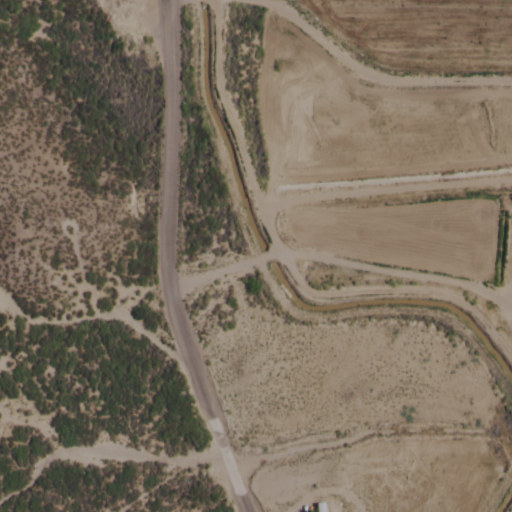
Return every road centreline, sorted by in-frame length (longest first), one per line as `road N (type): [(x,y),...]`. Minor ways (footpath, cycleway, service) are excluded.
road 1 (residential): [(246,511),(163,292),(158,0)]
road 2 (track): [(329,60),(363,83),(511,85),(248,204)]
road 3 (track): [(251,266),(282,315),(422,317),(458,337),(511,418),(497,489),(482,511)]
road 4 (track): [(271,256),(303,298),(393,292),(450,300),(511,372)]
road 5 (track): [(206,0),(210,92),(271,256)]
road 6 (track): [(185,11),(187,97),(251,266)]
